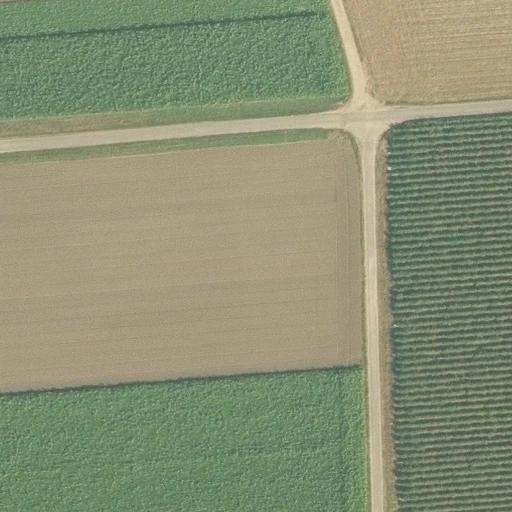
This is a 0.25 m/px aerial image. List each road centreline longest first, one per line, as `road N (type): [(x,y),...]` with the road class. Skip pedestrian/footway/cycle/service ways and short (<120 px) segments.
road 1 (track): [(375,511),(365,118),(331,0)]
road 2 (track): [(511,106),(0,146)]
